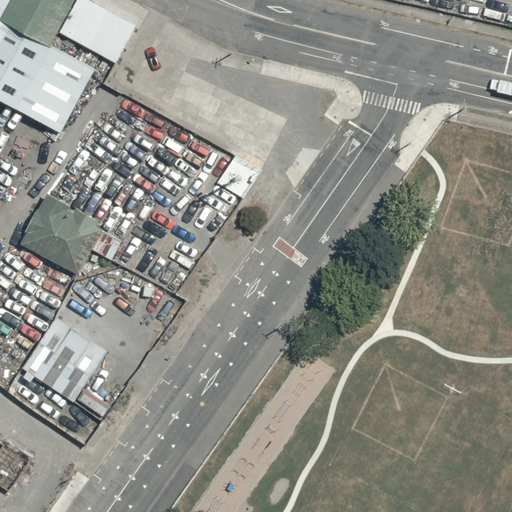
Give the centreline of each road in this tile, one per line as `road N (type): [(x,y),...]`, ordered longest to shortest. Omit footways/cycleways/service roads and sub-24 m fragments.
road 1 (residential): [(108,511),(372,136),(391,104),(405,50)]
road 2 (residential): [(219,0),(405,50)]
